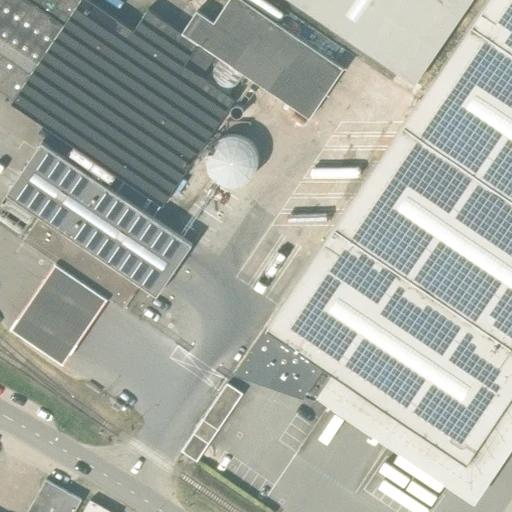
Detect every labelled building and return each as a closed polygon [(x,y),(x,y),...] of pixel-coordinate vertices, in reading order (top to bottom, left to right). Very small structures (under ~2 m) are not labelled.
[(0,0),(0,91),(12,100),(80,0),(0,0)] [(80,0),(12,100),(10,103),(162,206),(235,99),(230,96),(244,75),(182,32),(148,9),(133,30),(88,0),(80,0)] [(197,11),(182,32),(244,75),(309,119),(343,68),(242,0),(228,0),(214,22),(197,11)] [(511,0),(487,0),(235,374),(315,402),(334,373),(467,463),(511,396),(511,0)] [(291,0),(367,51),(415,84),(471,0),(291,0)] [(259,162),(260,157),(260,152),(258,147),(256,143),(252,139),(249,136),(244,133),(240,132),(234,131),(229,132),(225,133),(220,136),(216,139),(213,142),(211,147),(209,152),(209,157),(209,162),(210,167),(213,171),(216,175),(220,178),(224,181),(229,182),(234,183),(239,182),(244,181),(249,178),(252,175),(256,171),(258,167),(259,162)] [(22,241),(56,264),(123,310),(140,285),(156,297),(191,245),(41,142),(6,194),(39,216),(22,241)] [(181,451),(197,462),(243,394),(227,383),(181,451)] [(73,511),(80,500),(45,480),(26,511),(73,511)] [(83,511),(106,511),(90,503),(91,501),(90,500),(83,511)]
